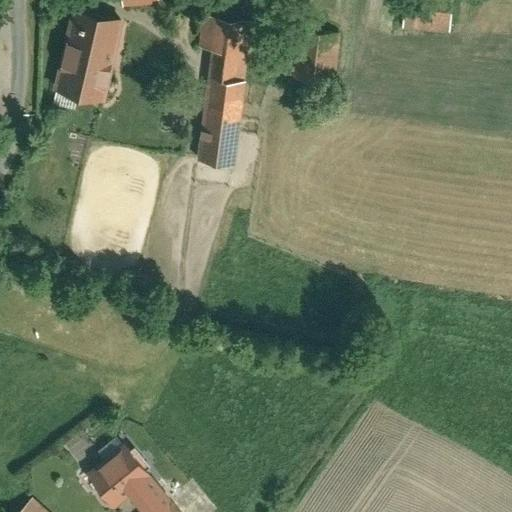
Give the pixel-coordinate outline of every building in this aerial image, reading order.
[(157,0),(115,0),(116,9),(158,5),(157,0)] [(400,0),(399,23),(453,27),(454,0),(400,0)] [(99,102),(120,19),(71,6),(67,22),(50,89),(69,94),(99,102)] [(232,166),(247,21),(196,16),(193,50),(205,51),(193,162),(232,166)] [(333,68),(337,31),(296,26),(290,72),(318,75),(332,77),(333,68)] [(179,511),(122,440),(82,471),(111,507),(127,494),(141,511),(179,511)] [(46,511),(29,496),(12,511),(46,511)]
